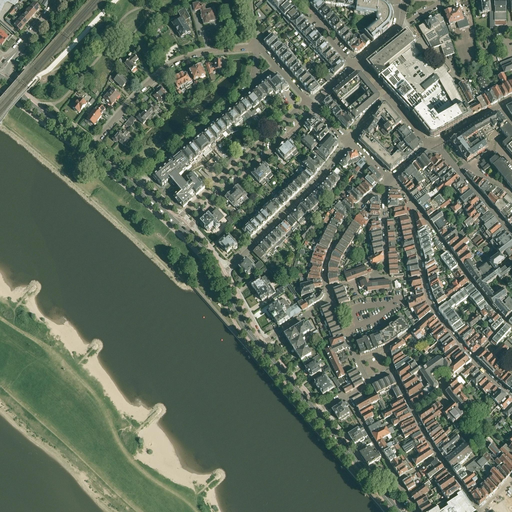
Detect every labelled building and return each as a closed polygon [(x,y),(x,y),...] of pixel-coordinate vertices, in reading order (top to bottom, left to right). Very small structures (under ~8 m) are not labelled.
[(269,0),(267,2),(271,6),(276,11),(288,1),(287,0),(269,0)] [(311,5),(317,13),(325,5),(323,3),(324,2),(323,1),(322,2),(320,0),(316,0),(314,2),(313,1),(310,3),(311,5)] [(349,8),(354,8),(355,0),(346,0),(345,7),(345,10),(348,11),(349,8)] [(378,16),(378,19),(378,20),(378,21),(379,21),(365,33),(372,42),(378,37),(379,37),(378,37),(380,35),(380,36),(381,36),(380,35),(387,29),(388,29),(388,28),(389,28),(389,27),(390,26),(390,25),(391,25),(391,24),(391,23),(392,23),(392,22),(392,21),(393,20),(393,19),(393,18),(393,17),(393,16),(393,15),(393,14),(392,13),(392,12),(392,11),(391,10),(391,9),(390,8),(389,7),(389,6),(388,6),(388,5),(387,5),(386,4),(385,4),(384,3),(383,3),(382,2),(381,2),(380,2),(379,2),(371,0),(370,0),(356,0),(355,9),(354,13),(355,13),(355,12),(378,16)] [(282,13),(285,17),(294,8),(288,1),(276,11),(280,15),(282,13)] [(32,5),(30,7),(36,13),(40,8),(32,2),(31,4),(32,5)] [(490,2),(488,2),(486,2),(486,3),(481,3),(482,9),(479,9),(479,13),(493,13),(493,5),(490,5),(490,2)] [(493,5),(493,13),(494,22),(506,23),(506,8),(505,8),(505,2),(502,2),(498,2),(495,2),(495,5),(493,5)] [(193,5),(193,6),(195,12),(201,11),(202,16),(201,17),(202,20),(203,20),(204,25),(209,24),(210,28),(219,26),(216,14),(215,14),(214,9),(206,11),(204,5),(200,6),(200,4),(193,5)] [(317,13),(322,18),(330,11),(325,6),(326,6),(325,5),(317,13)] [(30,7),(26,12),(32,18),(36,13),(30,7)] [(284,18),(289,25),(300,15),(294,8),(285,17),(284,18)] [(445,12),(445,14),(447,21),(447,20),(449,25),(456,23),(458,28),(469,25),(467,18),(463,19),(460,9),(455,11),(451,13),(451,12),(449,11),(445,12)] [(173,24),(181,38),(191,33),(187,26),(191,23),(189,19),(190,19),(185,10),(178,14),(182,19),(173,24)] [(322,18),(327,23),(334,16),(330,11),(322,18)] [(26,12),(22,16),(28,22),(32,18),(26,12)] [(289,25),(294,30),(305,20),(300,15),(289,25)] [(425,23),(418,27),(423,36),(422,36),(425,41),(428,46),(430,45),(432,49),(441,46),(444,57),(455,54),(449,34),(448,33),(447,28),(446,27),(443,29),(440,23),(441,24),(444,22),(443,19),(441,18),(440,16),(439,15),(431,19),(429,21),(425,23)] [(22,16),(18,21),(24,27),(28,22),(22,16)] [(327,23),(332,28),(339,21),(334,16),(327,23)] [(282,19),(276,22),(280,29),(286,26),(282,19)] [(0,23),(13,35),(15,33),(0,20),(0,23)] [(294,31),(299,35),(310,25),(306,21),(305,20),(294,30),(294,31)] [(344,24),(340,20),(339,22),(339,21),(332,28),(336,33),(344,26),(344,27),(346,25),(346,24),(343,26),(343,25),(344,24)] [(20,31),(24,27),(18,21),(16,24),(14,23),(12,25),(20,31)] [(299,35),(303,40),(314,30),(310,25),(299,35)] [(336,33),(341,38),(349,31),(348,31),(344,27),(344,26),(336,33)] [(262,33),(264,36),(271,29),(269,27),(262,33)] [(303,40),(309,47),(320,37),(314,30),(303,40)] [(390,66),(405,54),(414,47),(415,46),(417,45),(407,30),(394,40),(379,53),(367,63),(372,70),(372,71),(373,71),(374,70),(378,75),(377,75),(377,76),(377,77),(378,77),(391,67),(390,66)] [(341,38),(346,44),(353,36),(349,31),(341,38)] [(0,45),(1,46),(6,40),(8,42),(12,37),(10,35),(7,39),(3,35),(4,34),(2,33),(1,34),(0,32),(0,45)] [(359,37),(358,35),(356,34),(353,36),(346,44),(350,49),(358,42),(356,40),(359,37)] [(487,37),(489,44),(497,42),(496,34),(487,37)] [(269,48),(278,40),(273,35),(268,39),(266,38),(264,40),(265,42),(264,43),(269,48)] [(310,47),(314,52),(324,42),(320,37),(309,47),(310,47)] [(364,37),(358,42),(350,49),(353,52),(355,53),(357,54),(359,53),(360,52),(361,52),(370,44),(364,37)] [(269,48),(274,53),(282,45),(278,40),(269,48)] [(316,53),(320,58),(330,48),(325,42),(324,42),(314,52),(316,53)] [(274,53),(279,58),(289,49),(288,49),(284,44),(283,46),(282,45),(274,53)] [(464,105),(455,87),(453,83),(455,82),(448,74),(451,72),(445,64),(435,72),(422,56),(424,55),(422,52),(420,54),(414,47),(405,54),(390,66),(391,67),(378,77),(379,79),(380,79),(381,81),(381,82),(381,83),(382,83),(383,83),(384,84),(388,88),(391,91),(395,96),(413,115),(412,115),(426,133),(430,137),(431,138),(432,138),(433,138),(434,138),(439,135),(474,115),(470,108),(468,109),(467,107),(465,107),(464,105)] [(320,58),(324,63),(335,53),(331,49),(330,48),(320,58)] [(283,64),(293,55),(289,49),(279,58),(278,58),(283,64)] [(339,58),(335,53),(324,63),(325,63),(321,67),(324,70),(321,73),(322,74),(339,58)] [(297,61),(296,60),(297,59),(293,55),(294,55),(293,55),(283,64),(288,69),(298,60),(298,59),(297,61)] [(135,63),(138,60),(135,56),(125,64),(132,72),(136,68),(134,65),(136,64),(135,63)] [(321,75),(327,82),(334,76),(342,69),(344,66),(344,65),(344,63),(343,62),(341,61),(339,58),(322,74),(322,75),(321,75)] [(511,59),(511,60),(500,64),(502,68),(501,68),(504,74),(511,70),(511,59)] [(293,74),(293,75),(302,66),(299,64),(300,63),(300,62),(299,60),(298,60),(288,69),(293,74)] [(209,63),(206,64),(209,75),(212,74),(212,71),(215,70),(222,70),(222,65),(224,65),(224,61),(222,61),(215,61),(215,62),(209,64),(209,63)] [(204,72),(203,71),(205,70),(203,65),(201,66),(189,71),(194,81),(206,76),(205,74),(207,73),(207,71),(204,72)] [(298,80),(307,72),(302,66),(293,75),(298,80)] [(298,80),(302,85),(312,77),(307,72),(298,80)] [(183,74),(179,77),(186,88),(190,86),(189,85),(193,83),(188,75),(187,76),(185,73),(183,74)] [(361,74),(360,74),(360,73),(358,73),(357,74),(357,73),(332,93),(355,121),(379,101),(379,100),(380,100),(380,97),(380,96),(361,74)] [(120,74),(115,80),(110,76),(109,80),(113,84),(115,82),(122,88),(126,85),(127,85),(128,84),(128,83),(128,82),(120,74)] [(497,77),(500,81),(502,85),(508,95),(511,93),(511,88),(508,81),(507,81),(503,74),(497,77)] [(288,88),(289,88),(285,84),(281,79),(277,75),(271,80),(270,79),(265,83),(276,95),(280,92),(281,93),(281,94),(283,92),(284,91),(285,92),(287,92),(289,90),(289,89),(288,88)] [(173,83),(177,90),(180,88),(182,90),(186,88),(179,77),(175,79),(173,80),(174,83),(173,83)] [(302,85),(307,91),(321,78),(316,82),(312,77),(302,85)] [(492,90),(486,80),(485,81),(483,77),(478,79),(480,83),(479,84),(483,91),(491,106),(497,102),(492,90)] [(326,83),(321,78),(307,91),(311,95),(314,95),(320,89),(320,88),(326,83)] [(26,91),(27,91),(28,90),(28,89),(25,87),(18,81),(17,80),(16,79),(15,81),(16,81),(17,82),(19,85),(22,87),(24,89),(25,90),(26,91)] [(197,81),(194,82),(196,86),(197,85),(199,89),(202,87),(201,83),(199,84),(197,81)] [(265,83),(260,88),(272,102),(274,100),(272,98),(276,95),(265,83)] [(468,85),(467,85),(466,86),(464,83),(458,86),(456,87),(459,92),(466,105),(468,104),(470,108),(475,106),(473,102),(477,100),(470,87),(468,85)] [(504,98),(508,95),(502,85),(498,88),(497,87),(498,88),(504,98)] [(164,98),(167,95),(160,86),(156,89),(158,92),(154,96),(160,103),(165,99),(164,98)] [(481,98),(476,89),(475,87),(470,87),(477,100),(482,111),(486,109),(487,108),(481,98)] [(477,87),(475,87),(476,89),(481,98),(487,108),(491,106),(483,91),(480,92),(477,87)] [(492,90),(497,102),(504,98),(498,88),(497,87),(496,87),(492,90)] [(110,92),(108,93),(116,100),(117,99),(118,100),(119,99),(119,98),(120,97),(119,97),(121,95),(117,92),(113,88),(110,92)] [(254,92),(254,93),(264,105),(270,100),(272,102),(260,88),(254,92)] [(111,106),(116,100),(108,93),(103,99),(102,101),(105,104),(106,103),(107,104),(108,105),(109,104),(111,106)] [(248,97),(246,100),(254,110),(255,111),(256,111),(259,109),(260,110),(261,109),(263,111),(267,108),(264,105),(254,93),(251,95),(248,97)] [(322,103),(327,108),(333,103),(334,102),(332,100),(331,101),(328,97),(322,103)] [(78,113),(79,113),(87,104),(80,99),(73,109),(74,110),(74,111),(76,112),(77,112),(78,113)] [(246,100),(240,104),(250,117),(253,115),(252,114),(255,111),(254,110),(246,100)] [(470,109),(474,115),(481,112),(482,111),(477,100),(473,102),(475,106),(470,108),(470,109)] [(327,108),(332,113),(341,105),(340,105),(338,106),(336,104),(335,105),(333,103),(327,108)] [(149,108),(146,111),(153,117),(156,114),(154,112),(156,110),(157,110),(159,108),(155,104),(152,107),(150,105),(148,107),(149,108)] [(240,104),(234,109),(243,120),(246,118),(247,120),(250,117),(240,104)] [(387,127),(382,131),(386,136),(389,133),(388,133),(387,132),(391,129),(392,131),(402,123),(386,104),(383,104),(373,118),(379,122),(381,120),(385,124),(384,124),(385,125),(385,126),(387,127)] [(87,120),(87,119),(85,122),(88,125),(90,122),(95,126),(102,116),(101,115),(105,110),(99,105),(95,112),(94,111),(87,120)] [(332,113),(336,118),(341,114),(342,112),(343,112),(342,111),(344,109),(341,105),(332,113)] [(234,109),(226,116),(233,124),(235,126),(243,120),(234,109)] [(349,130),(351,125),(343,116),(344,115),(343,114),(345,113),(346,112),(344,109),(342,111),(343,112),(342,112),(341,114),(336,118),(347,130),(349,130)] [(150,121),(153,117),(146,111),(145,111),(144,113),(140,116),(139,115),(136,118),(143,125),(146,121),(145,121),(147,119),(150,121)] [(351,125),(355,121),(346,112),(345,113),(343,114),(344,115),(343,116),(351,125)] [(499,129),(506,123),(507,123),(499,114),(498,113),(497,113),(496,113),(472,127),(457,137),(450,142),(456,148),(456,149),(461,155),(462,155),(467,162),(473,157),(487,148),(487,147),(488,147),(486,143),(487,142),(486,141),(487,139),(484,135),(495,129),(496,131),(499,129)] [(226,116),(220,121),(231,134),(239,131),(236,128),(232,130),(230,127),(233,125),(235,127),(235,126),(233,124),(226,116)] [(277,121),(273,117),(270,119),(266,123),(267,125),(269,127),(273,124),(272,123),(273,122),(274,124),(277,121)] [(308,129),(310,132),(313,129),(320,123),(316,118),(314,118),(310,121),(305,125),(306,125),(304,127),(307,131),(308,129)] [(373,118),(363,133),(377,142),(372,137),(373,136),(371,135),(374,130),(376,132),(378,129),(376,127),(379,122),(373,118)] [(129,128),(130,129),(134,124),(133,123),(129,120),(125,125),(124,127),(127,130),(129,128)] [(220,121),(215,125),(222,134),(225,132),(228,136),(231,134),(220,121)] [(318,134),(317,135),(325,128),(320,123),(313,129),(318,134)] [(507,124),(506,123),(499,129),(508,139),(503,144),(505,147),(507,149),(511,155),(511,169),(502,159),(501,160),(497,156),(498,155),(495,152),(482,161),(483,163),(480,165),(483,169),(484,171),(490,167),(488,165),(490,163),(493,167),(504,180),(511,189),(511,129),(507,124)] [(211,129),(209,130),(219,143),(225,138),(222,134),(215,125),(211,129)] [(393,142),(397,147),(400,144),(401,144),(412,135),(405,127),(404,126),(403,126),(403,127),(393,135),(396,139),(393,142)] [(320,142),(329,133),(325,128),(317,135),(315,137),(320,142)] [(113,140),(117,143),(126,131),(124,130),(123,132),(124,133),(122,135),(119,132),(115,137),(114,136),(112,138),(113,139),(113,140)] [(209,130),(203,136),(213,148),(216,145),(216,144),(218,142),(219,143),(209,130)] [(260,136),(264,133),(261,130),(258,133),(257,132),(255,134),(258,138),(260,136)] [(124,146),(130,139),(126,137),(130,132),(128,131),(127,132),(126,131),(117,143),(118,142),(124,146)] [(359,142),(390,172),(406,159),(402,153),(401,153),(399,151),(393,158),(377,142),(363,133),(359,140),(359,142)] [(301,141),(307,147),(311,151),(318,145),(307,134),(305,136),(302,139),(303,139),(301,141)] [(315,152),(313,151),(313,150),(312,152),(315,155),(324,163),(327,160),(330,157),(333,152),(336,149),(338,145),(338,143),(336,141),(334,138),(333,138),(331,135),(315,152)] [(400,151),(399,151),(401,153),(402,153),(417,140),(412,135),(401,144),(400,144),(397,147),(396,147),(400,151)] [(203,136),(193,144),(203,155),(205,157),(214,150),(213,148),(203,136)] [(284,144),(282,146),(292,158),(294,159),(296,157),(295,156),(298,153),(296,151),(297,150),(292,145),(294,144),(290,140),(288,142),(288,141),(284,145),(284,144)] [(420,144),(417,140),(402,153),(407,158),(419,148),(420,144)] [(242,146),(244,149),(245,150),(250,145),(246,141),(241,146),(242,146)] [(188,148),(196,159),(199,157),(200,158),(203,155),(193,144),(188,148)] [(241,152),(244,149),(242,146),(238,150),(236,151),(239,155),(242,153),(241,152)] [(277,152),(275,154),(278,158),(280,156),(285,161),(287,163),(291,160),(291,159),(292,158),(282,146),(280,148),(276,152),(277,152)] [(194,161),(196,159),(188,148),(186,150),(184,152),(181,154),(178,156),(176,158),(154,177),(162,187),(170,180),(181,193),(175,199),(178,203),(179,203),(183,208),(188,204),(187,204),(192,200),(191,199),(195,195),(196,196),(199,194),(199,193),(200,192),(201,192),(205,188),(194,176),(196,174),(194,172),(187,178),(190,182),(187,185),(180,177),(186,171),(189,169),(188,168),(191,165),(195,162),(194,161)] [(355,163),(357,163),(361,160),(358,158),(356,152),(349,155),(351,160),(352,163),(353,164),(355,163)] [(428,152),(424,155),(430,162),(438,156),(428,152)] [(348,154),(343,161),(347,164),(348,165),(349,166),(352,163),(351,160),(349,155),(348,154)] [(320,169),(324,164),(324,163),(315,155),(310,160),(308,158),(312,162),(320,169)] [(424,155),(420,159),(427,168),(432,165),(430,162),(424,155)] [(224,161),(228,166),(234,161),(230,156),(224,161)] [(430,162),(432,165),(433,166),(434,168),(443,161),(438,156),(430,162)] [(298,162),(302,165),(304,167),(314,177),(315,176),(320,169),(312,162),(308,158),(303,164),(299,160),(298,162)] [(362,158),(361,160),(357,163),(356,165),(361,169),(367,163),(362,158)] [(420,159),(416,163),(422,171),(424,175),(427,178),(430,176),(427,172),(429,171),(428,170),(429,170),(427,168),(420,159)] [(447,166),(443,161),(434,168),(433,166),(429,170),(428,170),(429,171),(427,172),(430,176),(431,178),(433,177),(447,166)] [(264,165),(263,164),(261,166),(259,168),(257,170),(265,178),(266,178),(267,179),(269,178),(270,179),(273,176),(271,174),(271,173),(267,168),(268,167),(265,163),(264,165)] [(416,163),(412,166),(418,174),(420,176),(423,175),(424,175),(422,171),(416,163)] [(412,166),(403,175),(407,180),(409,182),(413,185),(416,189),(418,186),(419,185),(419,186),(421,184),(425,182),(420,176),(418,174),(412,166)] [(451,170),(447,166),(433,177),(431,178),(430,176),(427,178),(424,175),(423,175),(420,176),(425,182),(425,181),(428,186),(431,184),(432,185),(435,183),(440,179),(451,170)] [(313,178),(314,177),(304,167),(301,169),(300,171),(310,181),(313,178)] [(370,168),(367,170),(380,182),(383,180),(383,177),(373,168),(370,168)] [(333,173),(328,179),(335,185),(340,179),(337,177),(341,172),(337,169),(333,173)] [(254,173),(252,175),(252,176),(250,177),(253,180),(255,179),(260,184),(260,183),(262,186),(266,183),(265,182),(266,181),(265,179),(265,178),(257,170),(256,171),(254,173)] [(305,185),(310,181),(300,171),(298,170),(296,172),(298,174),(296,176),(305,186),(305,185)] [(365,173),(366,174),(369,177),(377,185),(380,182),(367,170),(365,173)] [(455,175),(451,170),(440,179),(435,183),(436,184),(435,184),(436,185),(437,185),(438,187),(455,175)] [(465,174),(469,178),(473,182),(476,178),(476,177),(477,177),(473,175),(473,176),(468,172),(465,174)] [(291,180),(290,179),(291,181),(301,190),(305,186),(296,176),(293,174),(291,176),(294,178),(291,180)] [(398,180),(402,184),(407,180),(403,175),(398,180)] [(431,199),(438,193),(443,189),(445,192),(450,187),(452,186),(460,180),(455,175),(438,187),(428,195),(431,199)] [(369,177),(365,180),(368,183),(373,188),(377,185),(369,177)] [(289,183),(287,185),(296,194),(301,190),(291,181),(290,179),(289,178),(287,181),(289,183)] [(482,180),(476,178),(473,182),(477,187),(482,180)] [(328,179),(325,183),(332,191),(334,193),(331,190),(333,189),(334,190),(337,186),(335,185),(328,179)] [(453,192),(454,193),(465,186),(460,181),(461,180),(460,179),(460,180),(452,186),(450,187),(453,191),(453,192)] [(486,182),(482,180),(477,187),(479,190),(486,182)] [(410,194),(413,198),(425,189),(428,186),(425,181),(425,182),(421,184),(419,186),(419,185),(418,186),(416,189),(409,193),(410,194)] [(489,184),(486,182),(479,190),(481,192),(489,184)] [(325,184),(321,188),(329,197),(330,196),(328,194),(329,193),(332,195),(334,193),(332,191),(325,183),(325,184)] [(363,184),(361,186),(369,193),(373,188),(368,183),(366,185),(364,183),(363,184)] [(413,198),(418,204),(426,196),(428,195),(438,187),(437,185),(436,185),(435,184),(436,184),(435,183),(432,185),(431,184),(428,186),(425,189),(413,198)] [(285,187),(283,189),(292,199),(297,194),(296,194),(287,185),(286,184),(284,186),(285,187)] [(481,192),(485,196),(493,186),(489,184),(481,192)] [(406,190),(409,193),(416,189),(413,185),(406,190)] [(234,192),(232,193),(241,203),(243,201),(245,203),(248,200),(247,198),(247,197),(242,191),(244,189),(241,186),(239,188),(238,187),(234,191),(234,192)] [(361,186),(358,188),(366,196),(369,193),(361,186)] [(454,193),(459,200),(462,197),(470,191),(465,186),(454,193)] [(488,199),(492,194),(497,188),(493,186),(485,196),(487,198),(488,199)] [(280,191),(278,193),(288,203),(292,199),(283,189),(282,189),(280,187),(280,188),(281,189),(280,191)] [(321,188),(316,192),(323,199),(326,196),(328,198),(329,197),(321,188)] [(358,203),(363,198),(362,197),(352,188),(347,193),(350,195),(358,203)] [(355,191),(352,188),(362,197),(363,198),(366,196),(358,188),(355,191)] [(498,189),(497,188),(492,194),(496,198),(502,192),(498,189)] [(275,195),(274,197),(274,198),(283,207),(286,204),(288,203),(278,193),(276,191),(275,192),(277,193),(275,195)] [(455,214),(463,207),(464,205),(464,206),(467,203),(468,203),(475,197),(470,191),(462,197),(459,200),(458,200),(459,201),(450,208),(450,209),(449,210),(450,211),(452,210),(455,214)] [(316,192),(312,196),(319,203),(321,206),(323,204),(321,201),(323,199),(316,192)] [(507,195),(502,192),(496,198),(499,202),(502,200),(507,195)] [(230,194),(226,199),(225,201),(228,204),(229,202),(234,208),(235,207),(237,210),(241,206),(239,205),(241,203),(232,193),(231,195),(230,194)] [(488,199),(492,204),(495,207),(499,202),(496,198),(492,194),(488,199)] [(345,195),(342,197),(345,200),(353,208),(358,203),(350,195),(347,198),(345,195)] [(440,206),(446,201),(445,200),(441,195),(433,201),(434,203),(436,201),(440,206)] [(511,200),(507,195),(502,200),(508,205),(509,206),(510,205),(511,204),(511,203),(511,200)] [(312,196),(308,200),(316,210),(319,208),(317,206),(319,203),(312,196)] [(418,204),(422,209),(427,204),(430,208),(434,213),(440,208),(439,207),(440,206),(436,201),(434,203),(433,201),(431,202),(426,196),(418,204)] [(271,200),(269,202),(279,211),(283,207),(274,198),(274,197),(274,198),(273,197),(271,199),(271,200)] [(380,205),(380,202),(380,199),(378,197),(372,199),(368,203),(367,205),(371,207),(371,205),(380,205)] [(465,217),(467,215),(468,214),(474,210),(472,208),(479,202),(475,197),(468,203),(467,203),(464,206),(464,205),(463,207),(464,208),(463,209),(465,211),(462,214),(465,217)] [(308,200),(303,204),(310,212),(312,210),(314,212),(316,210),(308,200)] [(342,204),(341,205),(348,213),(353,208),(345,200),(342,204)] [(505,209),(508,205),(502,200),(499,202),(495,207),(500,214),(505,209)] [(338,201),(332,208),(334,211),(336,213),(345,218),(348,213),(341,205),(342,204),(338,201)] [(446,201),(440,206),(439,207),(440,208),(441,208),(442,209),(449,205),(446,201)] [(264,210),(263,209),(264,210),(272,218),(275,215),(279,211),(269,202),(270,203),(269,203),(268,202),(262,207),(264,209),(264,210)] [(470,219),(464,225),(463,224),(461,225),(464,229),(466,228),(468,229),(473,224),(480,218),(477,214),(484,208),(479,202),(472,208),(474,210),(468,214),(467,215),(470,219)] [(303,204),(298,209),(306,218),(311,213),(310,212),(303,204)] [(422,209),(425,213),(430,208),(427,204),(422,209)] [(508,205),(505,209),(500,214),(506,221),(511,215),(511,206),(510,205),(509,206),(508,205)] [(393,208),(394,218),(408,214),(406,206),(405,206),(393,208)] [(254,211),(257,213),(266,223),(272,218),(264,210),(263,209),(262,208),(260,211),(259,210),(257,212),(255,210),(254,211)] [(434,213),(430,208),(425,213),(428,217),(434,213)] [(489,213),(484,208),(477,214),(480,218),(481,219),(483,217),(483,218),(489,213)] [(298,209),(292,216),(298,222),(302,219),(304,221),(306,218),(298,209)] [(211,216),(209,214),(201,221),(202,222),(201,224),(203,226),(204,225),(205,227),(205,230),(207,231),(209,232),(211,230),(213,233),(216,230),(216,231),(220,227),(218,224),(224,218),(217,211),(211,216)] [(360,215),(359,215),(368,220),(369,216),(362,211),(360,215)] [(250,215),(251,217),(261,228),(266,223),(257,213),(255,216),(254,215),(252,216),(250,215)] [(330,215),(327,213),(325,216),(321,222),(326,225),(329,219),(328,218),(330,215)] [(414,215),(418,231),(428,227),(424,221),(419,213),(414,215)] [(433,224),(439,232),(444,228),(446,227),(445,225),(448,223),(445,219),(444,220),(442,218),(443,217),(440,213),(438,213),(429,219),(433,224)] [(491,216),(489,213),(483,218),(483,217),(481,219),(480,218),(473,224),(476,227),(480,224),(485,220),(486,221),(491,216)] [(354,222),(363,229),(364,229),(369,221),(368,220),(359,215),(355,221),(354,222)] [(380,217),(380,216),(369,216),(368,220),(369,221),(372,220),(372,222),(372,226),(381,225),(380,217)] [(400,223),(401,226),(409,224),(408,216),(397,219),(397,220),(397,223),(398,223),(400,223)] [(473,236),(479,231),(494,219),(491,216),(486,221),(485,220),(480,224),(481,226),(477,228),(478,229),(471,234),(473,236)] [(235,222),(231,217),(231,218),(229,217),(227,219),(229,222),(226,225),(228,228),(235,222)] [(246,219),(245,220),(249,225),(256,233),(261,228),(251,217),(248,220),(246,219)] [(286,221),(292,228),(295,226),(297,228),(299,226),(297,224),(290,217),(286,221)] [(333,219),(329,226),(337,230),(341,224),(334,220),(333,219)] [(479,231),(481,233),(483,236),(487,240),(490,238),(486,234),(498,224),(494,219),(479,231)] [(282,225),(279,228),(286,235),(287,236),(290,234),(289,233),(291,231),(293,233),(295,231),(292,228),(286,221),(285,223),(282,225)] [(354,222),(348,232),(357,238),(363,229),(354,222)] [(246,233),(251,238),(256,233),(249,225),(248,226),(246,224),(244,227),(241,229),(245,234),(246,233)] [(304,240),(314,228),(315,227),(312,224),(300,236),(304,240)] [(490,238),(491,237),(502,229),(498,224),(486,234),(490,238)] [(327,225),(322,235),(332,240),(337,230),(329,226),(327,225)] [(368,226),(369,233),(381,230),(381,225),(372,226),(368,226)] [(430,230),(428,227),(418,231),(420,239),(427,236),(429,235),(427,232),(430,230)] [(277,230),(274,232),(282,240),(281,240),(283,242),(286,239),(287,238),(285,237),(286,235),(279,228),(277,230)] [(439,232),(442,237),(448,233),(444,228),(439,232)] [(226,229),(221,235),(224,238),(229,232),(226,229)] [(446,243),(455,236),(457,234),(454,229),(443,238),(446,243)] [(494,239),(495,240),(504,232),(502,229),(491,237),(492,238),(491,239),(492,240),(494,239)] [(369,233),(371,242),(371,244),(382,241),(381,230),(369,233)] [(271,236),(269,237),(278,247),(276,245),(281,240),(282,240),(274,232),(271,236)] [(348,232),(342,241),(351,247),(353,245),(354,246),(355,245),(356,244),(354,243),(357,238),(348,232)] [(495,240),(490,244),(497,251),(499,254),(500,256),(501,255),(505,253),(511,246),(511,240),(504,232),(495,240)] [(402,242),(404,242),(413,240),(411,234),(403,235),(404,239),(402,240),(401,240),(402,242)] [(327,250),(332,240),(322,235),(319,242),(317,245),(327,250)] [(225,239),(225,238),(219,244),(227,253),(233,248),(233,249),(234,249),(236,249),(237,248),(237,246),(237,245),(229,236),(225,239)] [(430,240),(427,236),(420,239),(421,245),(428,241),(430,240)] [(446,243),(450,248),(459,241),(455,236),(446,243)] [(475,244),(481,238),(479,236),(472,241),(475,244)] [(269,237),(264,242),(271,250),(275,254),(276,254),(275,252),(276,251),(275,249),(278,247),(269,237)] [(451,249),(459,259),(467,252),(469,251),(465,246),(469,243),(464,238),(459,241),(451,249)] [(401,244),(403,248),(404,249),(404,248),(414,246),(413,240),(404,242),(405,243),(401,244)] [(346,256),(351,247),(342,241),(336,249),(346,256)] [(372,255),(373,257),(374,256),(376,255),(376,254),(383,252),(382,241),(371,244),(370,244),(372,255)] [(431,245),(428,241),(421,245),(423,250),(430,246),(431,245)] [(262,244),(259,247),(267,255),(267,256),(270,253),(273,256),(275,254),(271,250),(264,242),(262,244)] [(317,245),(314,253),(325,256),(327,250),(317,245)] [(432,250),(430,246),(423,250),(424,255),(431,251),(432,250)] [(261,260),(262,261),(265,259),(264,258),(267,255),(259,247),(254,252),(261,259),(261,260)] [(344,258),(345,257),(346,256),(336,249),(333,255),(341,259),(342,257),(343,258),(344,258)] [(406,253),(407,258),(416,255),(415,250),(406,253)] [(434,255),(431,251),(424,255),(425,260),(432,256),(434,255)] [(374,256),(376,260),(378,264),(384,260),(383,252),(376,254),(376,255),(374,256)] [(459,259),(462,264),(463,266),(463,265),(464,265),(472,259),(470,256),(467,252),(459,259)] [(314,253),(312,258),(323,262),(325,256),(314,253)] [(440,263),(443,260),(445,262),(450,258),(447,254),(442,258),(439,260),(439,261),(440,263)] [(511,267),(511,268),(510,269),(508,271),(505,268),(500,272),(497,268),(498,268),(497,267),(504,261),(501,255),(500,256),(499,254),(491,260),(490,259),(487,261),(489,263),(478,271),(471,276),(476,284),(489,300),(494,305),(505,319),(510,313),(511,311),(511,302),(509,299),(506,302),(505,300),(503,298),(507,296),(503,291),(504,290),(504,289),(503,289),(502,289),(502,290),(494,296),(487,285),(498,277),(501,281),(508,275),(507,274),(511,271),(511,267)] [(340,261),(341,260),(341,259),(333,255),(332,255),(331,260),(342,264),(342,262),(340,261)] [(376,260),(374,256),(373,257),(370,258),(367,260),(363,262),(365,264),(370,262),(372,267),(378,264),(376,260)] [(425,260),(426,265),(433,261),(432,256),(425,260)] [(322,267),(323,262),(312,258),(310,264),(311,264),(312,264),(322,267)] [(407,266),(409,266),(418,264),(416,258),(408,261),(406,262),(407,266)] [(242,264),(239,267),(243,272),(248,277),(251,273),(252,273),(255,270),(253,268),(254,267),(253,266),(252,264),(251,264),(247,259),(242,264)] [(476,266),(472,259),(464,265),(463,265),(463,266),(471,276),(478,271),(475,267),(476,266)] [(259,271),(264,266),(259,261),(254,266),(259,271)] [(426,265),(427,269),(436,265),(433,261),(426,265)] [(439,263),(436,265),(427,269),(427,274),(437,269),(441,267),(439,263)] [(368,274),(366,270),(365,266),(366,266),(365,264),(361,265),(360,265),(359,265),(363,276),(368,274)] [(358,278),(359,278),(363,276),(359,265),(357,266),(356,267),(357,269),(355,270),(358,278)] [(347,273),(344,274),(347,282),(353,280),(349,269),(347,270),(346,271),(347,273)] [(350,269),(349,269),(353,280),(358,278),(355,270),(352,271),(351,269),(350,269)] [(427,274),(428,278),(436,275),(439,273),(437,269),(427,274)] [(274,274),(280,279),(285,274),(282,271),(280,274),(277,271),(274,274)] [(457,280),(463,276),(460,271),(458,272),(456,273),(454,275),(453,275),(457,280)] [(429,282),(431,289),(438,284),(439,283),(441,282),(443,281),(441,279),(440,277),(440,276),(439,277),(429,282)] [(256,281),(251,285),(254,289),(257,293),(267,286),(269,285),(268,283),(265,278),(262,280),(262,279),(261,280),(259,278),(255,280),(256,281)] [(412,288),(414,287),(422,285),(420,278),(410,281),(412,288)] [(358,284),(359,286),(361,285),(362,288),(364,287),(365,288),(369,282),(368,279),(358,283),(358,284)] [(456,281),(452,284),(458,291),(461,289),(457,283),(456,281)] [(313,282),(308,283),(301,285),(302,297),(315,292),(314,288),(314,289),(313,283),(313,282)] [(443,288),(442,286),(442,285),(441,282),(439,283),(438,284),(431,289),(433,294),(439,290),(439,291),(443,288)] [(449,287),(450,289),(454,294),(458,291),(452,284),(449,287)] [(464,290),(469,297),(477,307),(479,310),(476,312),(476,313),(478,315),(480,313),(488,307),(485,303),(471,285),(464,290)] [(267,286),(257,293),(259,297),(262,301),(267,298),(268,299),(272,296),(275,294),(275,293),(273,290),(271,292),(267,286)] [(275,293),(275,294),(277,297),(285,292),(283,290),(285,289),(282,286),(277,291),(278,292),(276,294),(275,293)] [(344,286),(342,287),(333,290),(335,295),(346,291),(344,286)] [(444,288),(443,288),(439,291),(439,290),(433,294),(435,300),(436,302),(444,296),(447,294),(446,292),(444,288)] [(450,289),(446,292),(447,294),(450,297),(454,294),(450,289)] [(348,296),(346,291),(335,295),(337,300),(348,296)] [(464,292),(460,295),(465,301),(466,300),(465,298),(468,297),(464,292)] [(410,309),(412,308),(426,302),(423,294),(416,296),(412,297),(414,301),(408,303),(410,309)] [(459,303),(462,301),(463,303),(465,301),(460,295),(456,298),(459,303)] [(304,298),(305,302),(309,308),(311,306),(315,303),(315,304),(317,302),(314,297),(314,296),(307,300),(306,297),(304,298)] [(342,308),(341,305),(350,301),(348,296),(337,300),(340,309),(342,308)] [(438,304),(439,304),(446,300),(444,296),(436,302),(438,304)] [(288,309),(287,307),(285,305),(287,303),(284,299),(279,302),(269,309),(268,311),(271,316),(271,318),(273,320),(275,321),(274,321),(280,317),(279,315),(284,312),(288,309)] [(289,319),(302,311),(309,308),(305,302),(303,302),(302,300),(293,306),(288,309),(284,312),(290,320),(289,319)] [(451,309),(452,308),(454,307),(455,309),(457,307),(452,301),(447,304),(451,309)] [(412,308),(417,317),(428,307),(426,302),(412,308)] [(319,310),(320,312),(321,315),(332,310),(330,305),(319,310)] [(440,310),(453,328),(454,329),(458,326),(457,324),(460,322),(447,305),(440,310)] [(417,317),(419,321),(424,317),(430,311),(428,307),(417,317)] [(484,318),(486,316),(492,311),(488,307),(480,313),(484,318)] [(321,315),(322,317),(323,320),(334,315),(332,310),(321,315)] [(486,316),(490,320),(496,315),(492,311),(486,316)] [(278,325),(280,326),(290,320),(284,312),(279,315),(280,317),(274,321),(275,321),(278,325)] [(323,320),(324,322),(325,325),(336,320),(334,315),(323,320)] [(422,324),(418,328),(421,332),(425,328),(427,327),(427,326),(436,319),(433,315),(422,324)] [(478,315),(467,324),(471,328),(481,320),(478,315)] [(490,320),(491,320),(488,322),(490,324),(492,326),(495,324),(500,319),(496,315),(490,320)] [(392,341),(409,329),(411,327),(404,318),(402,319),(393,325),(392,324),(389,326),(389,328),(382,332),(355,343),(360,355),(387,345),(392,341)] [(426,330),(428,328),(430,329),(438,322),(437,321),(436,319),(427,326),(427,327),(425,328),(426,330)] [(491,327),(494,331),(504,323),(500,319),(495,324),(492,326),(491,327)] [(325,325),(326,327),(327,330),(338,325),(336,320),(325,325)] [(304,323),(295,329),(300,338),(303,336),(302,336),(314,329),(308,321),(304,323)] [(430,329),(432,332),(441,325),(438,322),(430,329)] [(464,323),(461,325),(460,322),(457,324),(458,326),(454,329),(456,332),(463,327),(465,325),(466,324),(465,323),(464,323)] [(327,330),(329,335),(340,330),(338,325),(327,330)] [(431,339),(433,337),(444,329),(441,325),(432,332),(430,334),(431,335),(429,337),(431,339)] [(470,330),(465,325),(463,327),(456,332),(460,338),(470,330),(471,329),(470,330)] [(511,330),(510,329),(506,325),(503,329),(509,335),(510,333),(509,332),(511,330)] [(424,335),(421,332),(418,328),(411,333),(418,341),(424,335)] [(473,328),(471,329),(470,330),(460,338),(465,344),(476,335),(476,334),(477,333),(475,332),(473,328)] [(290,344),(300,338),(295,329),(285,335),(290,344)] [(435,344),(437,342),(439,340),(447,333),(444,329),(433,337),(431,339),(435,344)] [(480,334),(478,337),(476,335),(465,344),(468,348),(469,349),(475,343),(477,342),(478,341),(478,340),(482,336),(481,335),(482,334),(485,332),(482,329),(478,333),(480,334)] [(488,329),(485,332),(482,334),(488,339),(493,334),(488,329)] [(503,329),(499,333),(504,337),(506,335),(507,336),(509,335),(503,329)] [(331,340),(329,341),(331,347),(344,342),(342,335),(340,330),(329,335),(327,336),(328,337),(329,338),(330,337),(331,340)] [(439,340),(441,344),(450,337),(447,333),(439,340)] [(499,333),(496,337),(502,342),(503,341),(502,339),(504,337),(499,333)] [(481,347),(487,341),(488,339),(482,334),(481,335),(482,336),(478,340),(478,341),(477,342),(478,344),(481,347)] [(290,344),(296,353),(306,346),(303,341),(305,340),(304,338),(303,336),(300,338),(290,344)] [(441,344),(443,347),(452,340),(450,337),(441,344)] [(445,354),(456,345),(452,340),(443,347),(441,349),(445,354)] [(402,341),(391,349),(392,354),(399,349),(405,345),(402,341)] [(331,347),(330,348),(326,349),(325,349),(338,379),(345,376),(344,373),(340,366),(341,366),(338,361),(335,354),(347,348),(345,343),(344,342),(331,347)] [(474,353),(480,348),(477,345),(478,344),(477,342),(475,343),(469,349),(473,353),(474,353)] [(510,347),(505,342),(493,354),(491,352),(489,353),(481,362),(493,375),(493,374),(501,366),(504,363),(505,363),(501,359),(498,362),(496,359),(501,355),(502,356),(503,354),(504,354),(505,354),(507,352),(506,351),(510,347)] [(311,355),(306,346),(296,353),(301,361),(302,361),(304,365),(309,362),(307,358),(311,355)] [(446,371),(448,373),(450,372),(448,370),(449,369),(453,366),(464,356),(457,346),(444,355),(448,359),(443,362),(442,363),(444,365),(442,366),(443,367),(446,371)] [(426,352),(429,356),(435,350),(432,347),(426,352)] [(392,354),(392,358),(400,352),(401,352),(399,349),(392,354)] [(485,349),(476,357),(481,362),(489,353),(485,349)] [(393,362),(403,355),(401,352),(400,352),(392,358),(393,362)] [(312,359),(314,363),(317,361),(323,357),(320,354),(312,359)] [(393,362),(394,366),(408,358),(407,357),(405,359),(403,355),(393,362)] [(467,360),(464,356),(453,366),(449,369),(454,374),(463,367),(469,362),(467,360)] [(395,367),(397,373),(406,367),(411,363),(408,358),(394,366),(395,367)] [(415,404),(417,403),(417,404),(419,403),(418,402),(425,398),(421,392),(425,388),(425,385),(423,383),(426,381),(433,391),(438,387),(431,376),(443,367),(442,366),(444,365),(442,363),(443,362),(441,359),(438,358),(423,368),(422,367),(419,369),(413,362),(411,363),(406,367),(397,373),(403,384),(405,390),(409,398),(414,396),(414,397),(410,399),(414,406),(415,405),(415,404)] [(321,371),(320,368),(320,367),(321,366),(320,364),(318,365),(317,363),(318,363),(317,361),(314,363),(306,368),(311,377),(321,371)] [(493,374),(499,380),(508,370),(506,371),(501,367),(505,363),(504,363),(501,366),(493,374)] [(470,374),(476,369),(472,365),(461,375),(465,379),(470,374),(470,375),(470,374)] [(354,370),(354,369),(349,371),(349,372),(349,373),(345,375),(348,380),(358,374),(355,370),(354,370)] [(473,377),(467,383),(468,384),(471,381),(480,373),(476,369),(470,374),(470,375),(473,377)] [(499,381),(502,383),(511,373),(508,370),(499,380),(499,381)] [(471,381),(476,386),(484,378),(480,373),(471,381)] [(511,373),(502,383),(504,385),(506,387),(511,379),(511,373)] [(348,380),(350,384),(360,379),(358,374),(348,380)] [(318,389),(319,389),(329,382),(329,381),(328,382),(326,378),(327,378),(325,375),(315,382),(316,384),(315,385),(318,389)] [(392,389),(397,386),(392,376),(386,379),(392,389)] [(341,386),(340,385),(337,380),(335,378),(333,379),(338,388),(341,386)] [(478,390),(480,389),(481,388),(487,381),(484,378),(476,386),(476,388),(478,390)] [(350,384),(350,385),(352,390),(355,389),(363,384),(360,379),(350,384)] [(387,391),(392,389),(386,379),(382,381),(387,391)] [(446,392),(454,402),(457,406),(456,407),(453,403),(445,411),(444,412),(444,413),(447,417),(448,418),(447,419),(447,420),(448,421),(449,421),(449,420),(453,424),(455,422),(456,423),(456,422),(463,416),(463,415),(463,413),(463,412),(459,408),(468,401),(461,393),(457,397),(456,396),(460,392),(463,390),(454,380),(448,385),(450,388),(447,391),(446,389),(445,390),(446,392)] [(330,381),(329,381),(329,382),(319,389),(323,395),(333,389),(334,388),(330,381)] [(383,394),(387,391),(382,381),(378,383),(383,394)] [(425,398),(433,391),(426,381),(423,383),(425,385),(425,388),(421,392),(425,398)] [(487,381),(481,388),(480,389),(485,394),(486,395),(486,394),(488,393),(494,386),(488,381),(487,381)] [(372,386),(373,387),(376,393),(377,395),(377,396),(381,395),(383,394),(378,383),(375,384),(372,386)] [(352,390),(350,385),(346,387),(345,386),(342,387),(342,389),(343,388),(345,394),(352,390)] [(402,397),(397,386),(392,389),(394,393),(393,393),(393,394),(393,395),(395,399),(396,398),(397,399),(402,397)] [(498,390),(494,386),(488,393),(490,394),(492,392),(494,394),(498,390)] [(495,403),(487,411),(490,414),(496,408),(498,406),(498,405),(506,397),(507,396),(499,390),(491,399),(495,403)] [(361,394),(352,399),(355,405),(364,400),(361,394)] [(377,396),(377,395),(368,399),(356,406),(359,412),(371,405),(380,400),(377,396)] [(501,408),(504,411),(511,402),(511,400),(507,396),(506,397),(498,405),(498,406),(496,408),(499,411),(501,408)] [(402,398),(392,404),(390,405),(392,409),(405,402),(402,398)] [(339,420),(340,419),(341,421),(349,416),(348,415),(349,414),(346,408),(349,406),(347,402),(343,404),(332,410),(339,420)] [(407,408),(405,402),(392,409),(395,414),(407,408)] [(503,413),(508,418),(511,415),(511,413),(511,402),(504,411),(505,411),(503,413)] [(374,411),(371,405),(359,412),(362,417),(371,412),(371,413),(374,411)] [(418,416),(421,421),(432,415),(433,418),(434,419),(435,419),(438,416),(439,418),(444,413),(444,412),(445,411),(442,407),(438,410),(434,413),(430,408),(418,416)] [(412,418),(408,409),(407,408),(395,414),(393,415),(396,420),(391,422),(392,424),(386,427),(386,428),(388,430),(399,424),(412,418)] [(382,414),(385,420),(393,415),(395,414),(392,409),(387,411),(385,413),(382,414)] [(365,422),(374,417),(371,413),(371,412),(362,417),(365,422)] [(421,421),(423,424),(433,418),(432,415),(421,421)] [(375,419),(376,418),(375,416),(374,417),(365,422),(368,428),(377,424),(375,419)] [(496,430),(500,426),(505,421),(501,417),(492,427),(496,430)] [(399,424),(401,429),(415,423),(412,418),(399,424)] [(423,424),(424,428),(435,420),(436,420),(435,419),(434,419),(433,418),(423,424)] [(371,433),(371,434),(374,433),(386,428),(386,427),(386,428),(385,425),(384,424),(385,424),(383,420),(377,424),(368,428),(371,433)] [(424,428),(428,434),(439,426),(435,420),(424,428)] [(399,437),(403,435),(417,427),(415,423),(401,429),(402,433),(398,435),(399,437)] [(428,434),(430,438),(441,429),(439,426),(428,434)] [(362,427),(349,435),(354,445),(359,442),(360,442),(362,442),(363,441),(364,439),(364,438),(368,436),(362,427)] [(405,439),(411,436),(412,437),(411,437),(412,439),(408,441),(409,444),(422,437),(417,427),(403,435),(405,439)] [(371,434),(377,443),(383,439),(391,435),(390,433),(388,430),(386,428),(374,433),(371,434)] [(430,438),(431,439),(433,443),(443,434),(444,433),(441,429),(430,438)] [(446,437),(451,432),(448,429),(446,431),(444,433),(443,434),(433,443),(436,446),(446,437)] [(448,442),(438,450),(441,454),(442,453),(442,452),(451,445),(454,448),(456,451),(464,444),(465,443),(460,438),(460,439),(456,435),(451,439),(448,442)] [(399,450),(403,455),(406,460),(409,458),(407,454),(414,449),(425,442),(422,437),(409,444),(400,449),(401,449),(399,450)] [(438,450),(448,442),(451,439),(449,441),(449,440),(447,438),(446,437),(436,446),(438,450)] [(377,443),(383,453),(394,446),(396,445),(394,442),(386,445),(383,439),(377,443)] [(427,446),(425,442),(414,449),(416,453),(427,446)] [(472,454),(464,444),(456,451),(446,460),(448,463),(451,468),(453,471),(460,465),(472,454)] [(496,457),(498,459),(511,474),(511,473),(511,458),(511,457),(502,449),(500,451),(493,444),(488,449),(492,453),(496,457)] [(454,448),(451,445),(442,452),(442,453),(441,454),(443,457),(444,455),(445,456),(454,448)] [(506,445),(502,449),(511,457),(511,458),(511,451),(509,448),(506,445)] [(395,457),(393,455),(396,453),(395,451),(397,450),(394,446),(383,453),(386,457),(386,458),(387,459),(388,459),(390,463),(397,458),(397,459),(398,458),(397,457),(396,457),(395,457)] [(429,449),(427,446),(416,453),(415,454),(416,456),(414,457),(415,459),(419,457),(430,450),(429,449)] [(368,466),(381,458),(378,454),(375,456),(369,448),(360,454),(368,466)] [(456,451),(454,448),(445,456),(444,455),(443,457),(446,460),(456,451)] [(432,456),(432,454),(430,450),(419,457),(423,462),(425,460),(432,456)] [(507,478),(508,478),(499,467),(495,463),(490,457),(489,456),(487,453),(483,457),(488,462),(487,463),(488,463),(488,464),(504,481),(507,478)] [(511,474),(498,459),(496,457),(492,453),(490,455),(489,456),(490,457),(495,463),(499,467),(508,478),(511,474)] [(416,467),(423,462),(419,457),(415,459),(412,461),(416,467)] [(488,464),(488,463),(487,463),(482,457),(480,460),(477,463),(476,462),(467,469),(467,470),(463,473),(467,477),(472,474),(475,472),(477,474),(480,470),(488,478),(491,474),(492,476),(501,485),(504,481),(488,464)] [(400,464),(397,459),(397,458),(390,463),(394,468),(400,464)] [(405,468),(409,465),(406,460),(403,462),(400,464),(394,468),(396,473),(399,477),(408,472),(405,468)] [(436,460),(430,464),(431,465),(432,466),(428,469),(427,470),(430,473),(434,470),(440,465),(439,464),(437,460),(436,460)] [(437,474),(443,469),(440,465),(434,470),(437,474)] [(453,471),(456,475),(461,481),(467,477),(463,473),(467,470),(467,469),(466,470),(464,469),(463,469),(463,470),(462,471),(460,468),(461,467),(460,465),(453,471)] [(419,471),(422,476),(423,477),(426,475),(430,473),(427,470),(428,469),(426,467),(419,471)] [(426,475),(429,479),(437,474),(434,470),(430,473),(426,475)] [(445,470),(434,478),(437,481),(447,473),(445,470)] [(435,482),(438,486),(450,477),(447,473),(437,481),(435,482)] [(476,478),(472,474),(467,477),(461,481),(465,486),(472,481),(476,478)] [(489,479),(498,489),(501,485),(492,476),(491,474),(488,478),(489,479)] [(417,488),(414,484),(410,477),(402,482),(403,484),(410,493),(417,488)] [(455,483),(450,477),(438,486),(433,489),(435,492),(440,489),(442,492),(455,483)] [(477,480),(476,478),(472,481),(465,486),(468,491),(472,488),(475,486),(476,485),(474,483),(477,480)] [(489,479),(485,482),(494,492),(497,490),(498,489),(489,479)] [(485,482),(485,483),(484,482),(483,480),(479,483),(489,497),(494,492),(485,482)] [(411,495),(415,502),(424,495),(425,495),(429,492),(431,491),(428,486),(431,484),(429,482),(424,486),(412,494),(411,495)] [(449,498),(448,498),(457,492),(460,490),(455,483),(442,492),(442,493),(440,494),(441,497),(444,496),(446,499),(447,499),(447,500),(448,500),(449,500),(449,499),(449,498)] [(480,489),(478,491),(485,501),(489,497),(479,483),(480,485),(479,487),(480,489)] [(476,486),(475,486),(472,488),(468,491),(471,495),(477,490),(478,488),(476,486)] [(471,495),(479,506),(479,507),(486,501),(485,501),(478,491),(477,490),(471,495)] [(475,511),(473,508),(464,495),(462,492),(459,495),(452,499),(446,503),(447,506),(441,510),(439,507),(430,511),(475,511)] [(428,501),(425,495),(424,495),(415,502),(419,507),(428,501)] [(419,507),(421,511),(431,505),(428,501),(419,507)]
